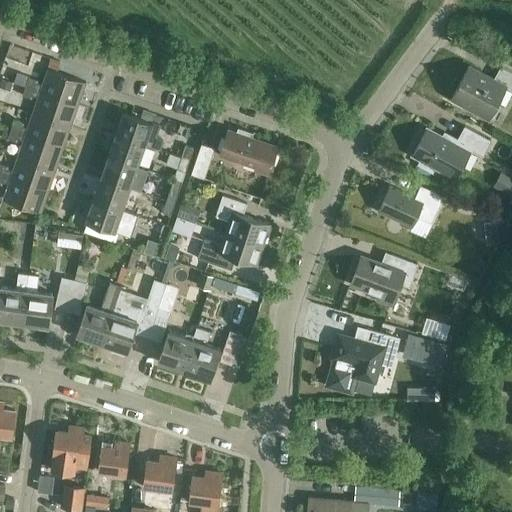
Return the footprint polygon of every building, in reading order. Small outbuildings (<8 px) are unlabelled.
[(511,73),(499,66),(492,78),(468,65),(450,99),(487,119),(488,118),(490,119),(494,118),(499,108),(498,104),(496,103),(505,86),(511,90),(511,73)] [(25,86),(77,104),(85,82),(47,69),(42,85),(36,83),(37,80),(28,77),(25,86)] [(70,126),(77,104),(25,86),(21,95),(31,98),(32,96),(37,97),(32,113),(70,126)] [(0,99),(6,101),(10,90),(0,87),(0,99)] [(115,134),(143,144),(156,148),(158,139),(146,135),(151,122),(122,112),(115,134)] [(63,147),(70,126),(32,113),(27,128),(22,126),(23,123),(13,120),(10,129),(63,147)] [(482,155),(490,140),(464,126),(456,139),(451,136),(449,140),(426,128),(411,155),(420,160),(418,163),(431,171),(433,167),(455,179),(471,149),(482,155)] [(226,130),(218,153),(255,166),(253,171),(267,175),(277,147),(263,143),(251,138),(253,132),(239,128),(237,134),(226,130)] [(55,169),(63,147),(10,129),(7,138),(16,142),(17,139),(23,140),(17,156),(55,169)] [(136,166),(143,144),(115,134),(107,156),(136,166)] [(190,173),(203,178),(213,148),(200,143),(190,173)] [(180,157),(188,160),(192,148),(184,145),(180,157)] [(0,173),(48,191),(55,169),(17,156),(12,171),(7,169),(8,166),(0,163),(0,173)] [(107,156),(100,178),(128,187),(140,191),(147,170),(136,166),(107,156)] [(184,171),(188,160),(180,157),(176,169),(184,171)] [(40,213),(48,191),(0,173),(0,184),(2,185),(3,182),(8,184),(2,200),(40,213)] [(121,209),(128,187),(100,178),(92,199),(121,209)] [(416,215),(431,222),(443,195),(419,184),(414,197),(388,186),(383,197),(381,196),(377,205),(379,206),(377,210),(411,225),(416,215)] [(165,200),(173,203),(177,191),(169,188),(165,200)] [(224,232),(261,244),(268,223),(242,214),(246,203),(221,195),(214,215),(228,220),(224,232)] [(92,199),(84,221),(113,231),(130,237),(134,224),(137,214),(121,209),(92,199)] [(169,215),(173,203),(165,200),(161,212),(169,215)] [(153,234),(162,236),(166,224),(157,221),(153,234)] [(254,264),(261,244),(224,232),(220,243),(202,237),(195,258),(224,267),(228,256),(254,264)] [(164,257),(174,260),(179,247),(169,243),(164,257)] [(399,283),(409,286),(417,263),(390,253),(386,265),(360,255),(350,282),(379,293),(377,299),(390,304),(392,298),(394,298),(399,283)] [(195,285),(210,290),(215,276),(200,271),(195,285)] [(0,286),(0,319),(22,322),(27,290),(29,274),(18,272),(16,288),(0,286)] [(27,290),(22,322),(48,326),(52,293),(36,291),(38,275),(29,274),(27,290)] [(67,311),(75,280),(62,277),(55,308),(67,311)] [(147,337),(157,307),(165,283),(153,279),(135,333),(147,337)] [(75,280),(67,311),(79,314),(86,283),(75,280)] [(76,334),(101,343),(119,288),(121,285),(109,281),(101,307),(87,302),(76,334)] [(157,307),(147,337),(161,341),(170,312),(178,288),(165,283),(157,307)] [(242,309),(252,290),(240,285),(231,304),(242,309)] [(119,288),(101,343),(127,351),(133,332),(135,333),(143,309),(127,303),(130,292),(119,288)] [(428,302),(422,319),(447,328),(453,310),(428,302)] [(196,325),(192,337),(182,369),(209,378),(220,347),(206,343),(211,330),(196,325)] [(335,358),(328,383),(348,389),(351,376),(374,382),(381,355),(393,358),(399,337),(366,328),(362,340),(337,334),(331,357),(335,358)] [(182,369),(192,337),(168,329),(157,361),(182,369)] [(219,361),(230,365),(240,334),(229,330),(219,361)] [(408,335),(405,343),(424,349),(427,340),(408,335)] [(0,434),(11,436),(14,410),(2,408),(3,402),(0,401),(0,434)] [(55,430),(51,455),(53,456),(51,469),(74,473),(75,467),(86,469),(91,435),(83,434),(84,429),(68,426),(67,432),(55,430)] [(97,471),(125,475),(129,443),(114,441),(113,448),(100,446),(97,471)] [(143,486),(171,490),(175,459),(160,457),(159,464),(146,462),(143,486)] [(200,511),(215,511),(220,473),(206,471),(205,477),(192,476),(190,501),(202,503),(200,511)] [(352,499),(382,503),(384,486),(354,483),(352,499)] [(63,486),(61,507),(81,509),(84,488),(63,486)] [(436,508),(437,492),(415,491),(414,507),(436,508)] [(85,505),(107,508),(109,497),(87,494),(85,505)] [(367,511),(368,502),(308,495),(306,511),(367,511)]
